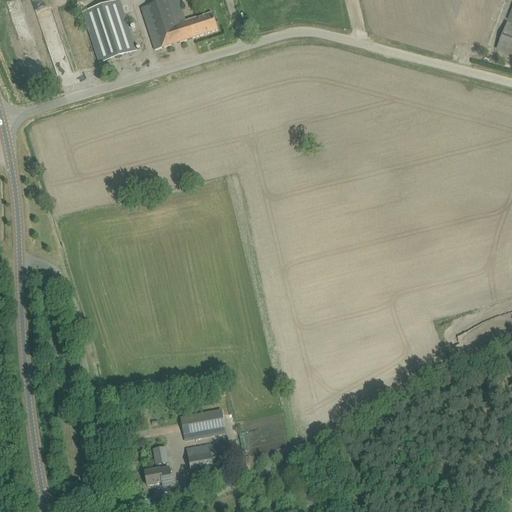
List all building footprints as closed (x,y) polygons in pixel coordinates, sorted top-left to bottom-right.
[(169,0),(141,9),(150,34),(184,23),(177,0),(169,0)] [(83,13),(96,54),(100,64),(136,52),(120,1),(83,13)] [(212,14),(184,23),(190,39),(217,30),(212,14)] [(184,23),(150,34),(155,51),(190,39),(184,23)] [(511,24),(507,23),(500,40),(497,49),(511,55),(511,24)] [(224,430),(221,412),(181,419),(185,437),(224,430)] [(187,450),(191,468),(192,478),(214,474),(212,465),(233,461),(231,452),(230,442),(187,450)] [(154,457),(155,466),(169,464),(167,455),(154,457)] [(169,469),(155,471),(145,473),(147,487),(162,484),(163,488),(172,486),(169,469)]
